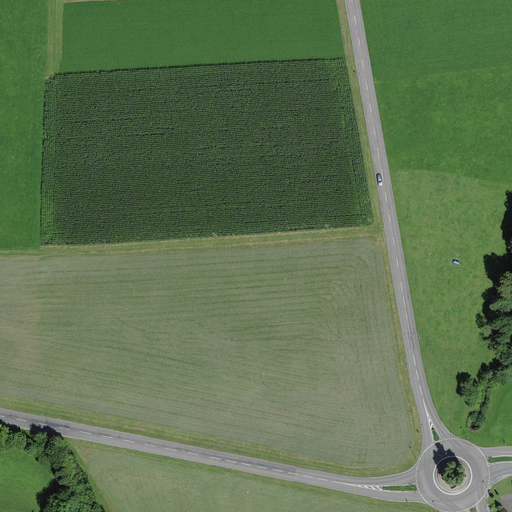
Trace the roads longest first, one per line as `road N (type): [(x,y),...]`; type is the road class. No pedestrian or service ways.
road 1 (tertiary): [(416,368),(351,0)]
road 2 (tertiary): [(287,473),(0,416)]
road 3 (tertiary): [(287,473),(349,491),(443,500)]
road 4 (tertiary): [(429,470),(368,482),(287,473)]
